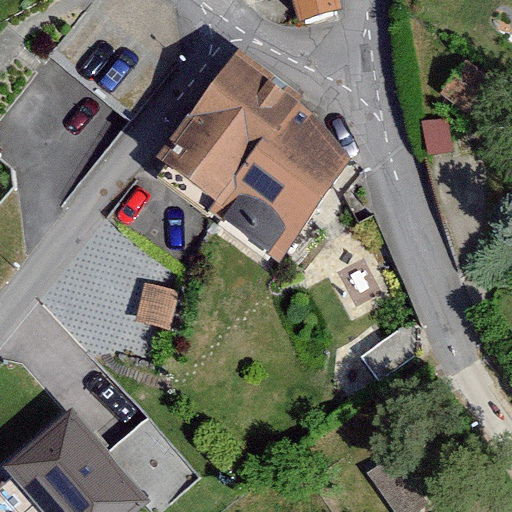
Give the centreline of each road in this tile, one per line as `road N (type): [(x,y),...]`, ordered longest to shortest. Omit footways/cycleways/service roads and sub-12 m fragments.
road 1 (residential): [(0,328),(235,28)]
road 2 (residential): [(378,93),(446,313),(511,442)]
road 3 (residential): [(235,28),(280,58),(378,93)]
